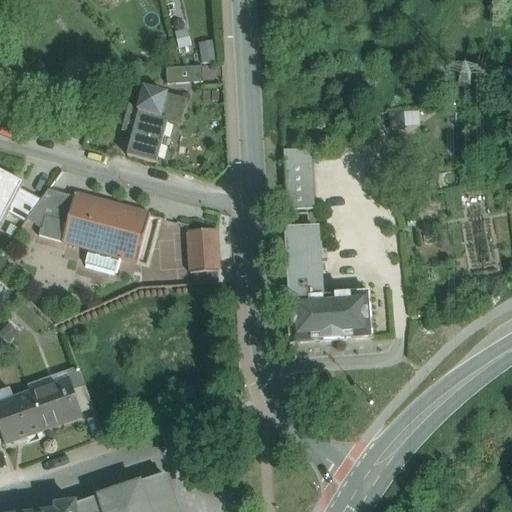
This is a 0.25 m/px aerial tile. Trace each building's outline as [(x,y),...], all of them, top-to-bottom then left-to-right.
[(163,68),(163,83),(200,82),(200,66),(163,68)] [(186,103),(144,92),(127,157),(156,165),(168,123),(180,126),(186,103)] [(310,153),(284,153),(288,213),(313,211),(310,153)] [(0,172),(0,226),(1,228),(23,185),(0,172)] [(48,192),(27,221),(40,231),(38,238),(61,244),(74,198),(48,192)] [(150,217),(74,197),(74,198),(61,244),(63,244),(63,243),(89,250),(85,266),(117,274),(121,259),(137,263),(150,217)] [(306,216),(288,218),(289,232),(306,231),(306,216)] [(289,232),(284,233),(288,301),(320,299),(315,231),(306,231),(289,232)] [(216,232),(188,234),(191,275),(218,274),(216,232)] [(368,295),(320,299),(288,301),(291,345),(371,340),(368,295)] [(69,382),(30,396),(43,432),(61,426),(60,424),(81,416),(81,415),(73,393),(69,382)] [(85,388),(73,393),(81,415),(93,410),(85,388)] [(30,395),(0,405),(0,434),(3,442),(4,447),(44,433),(43,432),(30,396),(30,395)] [(75,507),(74,508),(74,511),(176,511),(165,477),(75,507)]
